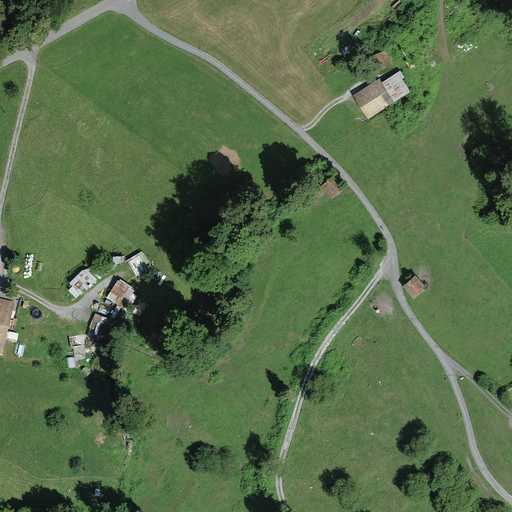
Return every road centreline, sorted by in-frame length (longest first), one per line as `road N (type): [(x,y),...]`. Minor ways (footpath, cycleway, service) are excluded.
road 1 (track): [(117,0),(166,39),(213,62),(342,173),(391,239),(403,307),(443,355),(477,466),(511,505)]
road 2 (track): [(287,511),(280,476),(308,370),(394,255)]
road 3 (track): [(0,214),(29,49)]
road 4 (unclassified): [(0,63),(117,0)]
